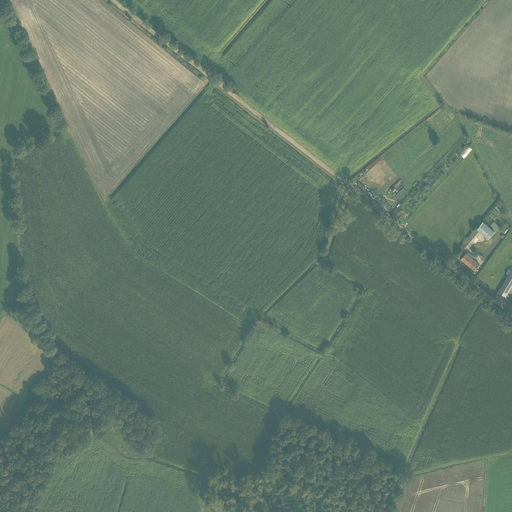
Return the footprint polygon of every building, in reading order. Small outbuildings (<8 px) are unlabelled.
[(457,154),(461,158),(470,150),(466,145),(457,154)] [(494,231),(483,221),(476,229),(488,239),(494,231)] [(500,227),(494,222),(490,226),(497,231),(500,227)] [(455,253),(458,256),(462,251),(478,231),(475,228),(473,231),(455,253)] [(466,253),(464,255),(461,259),(471,268),(475,261),(466,253)] [(479,264),(475,261),(471,268),(474,270),(479,264)] [(508,292),(511,286),(511,271),(511,270),(501,288),(498,292),(506,296),(508,292)]
